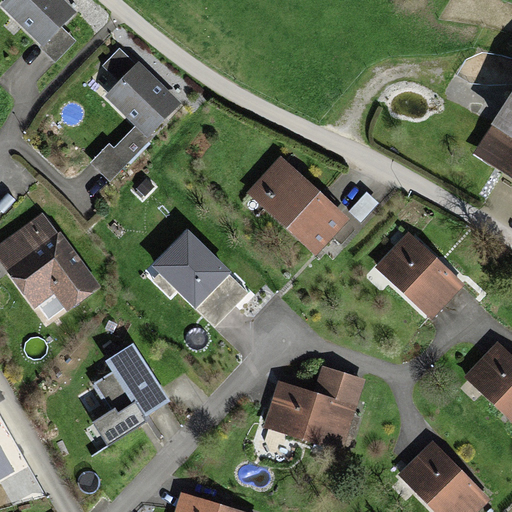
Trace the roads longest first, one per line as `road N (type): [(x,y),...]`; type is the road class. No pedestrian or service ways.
road 1 (residential): [(511,246),(407,182),(212,90),(101,0)]
road 2 (residential): [(403,379),(283,345),(127,511)]
road 3 (residential): [(0,375),(69,511)]
road 4 (residential): [(80,53),(0,152)]
